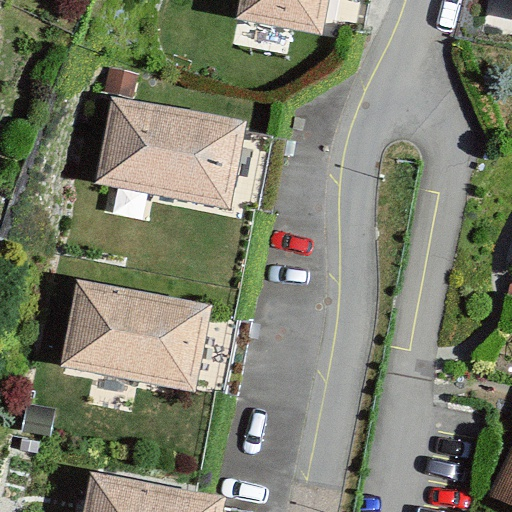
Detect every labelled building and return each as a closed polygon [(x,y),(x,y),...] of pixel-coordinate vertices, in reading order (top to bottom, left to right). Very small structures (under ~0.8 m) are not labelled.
[(317,0),(236,0),(232,22),(312,35),(317,0)] [(511,0),(508,0),(503,29),(511,31),(511,0)] [(238,124),(107,101),(91,188),(223,211),(238,124)] [(204,307),(69,281),(52,370),(187,396),(204,307)] [(511,454),(492,498),(511,507),(511,454)] [(216,511),(220,496),(85,473),(78,511),(216,511)]
